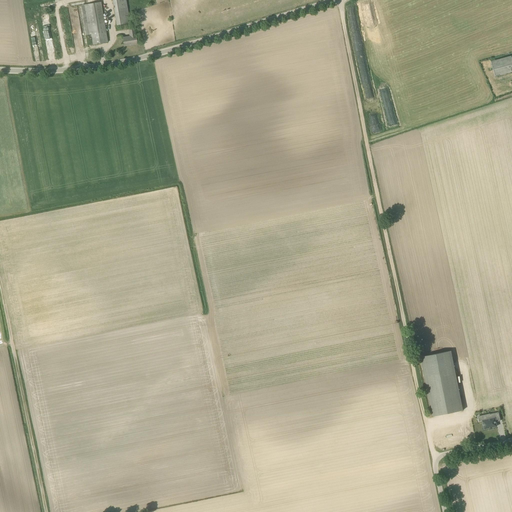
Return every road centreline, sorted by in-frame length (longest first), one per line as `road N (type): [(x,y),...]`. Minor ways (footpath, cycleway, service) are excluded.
road 1 (track): [(340,0),(434,456)]
road 2 (unclassified): [(0,70),(72,70),(138,58),(337,0)]
road 3 (track): [(46,511),(0,287)]
road 4 (unclassified): [(446,511),(434,456),(511,439)]
